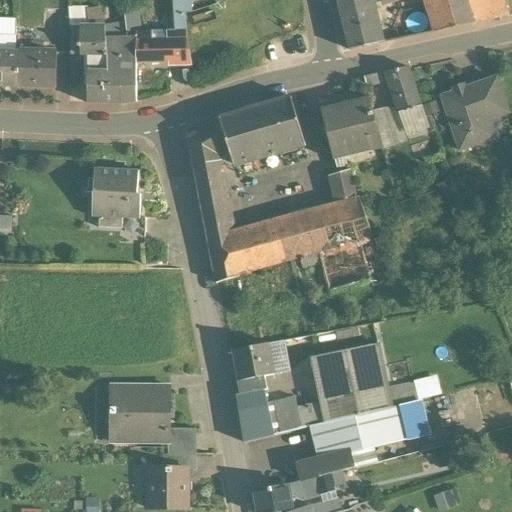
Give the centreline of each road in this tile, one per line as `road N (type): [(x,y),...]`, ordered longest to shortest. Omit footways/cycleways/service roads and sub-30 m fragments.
road 1 (residential): [(164,119),(241,511)]
road 2 (tertiary): [(332,71),(511,31)]
road 3 (tertiary): [(164,119),(332,71)]
road 4 (tertiary): [(0,123),(119,127),(164,119)]
